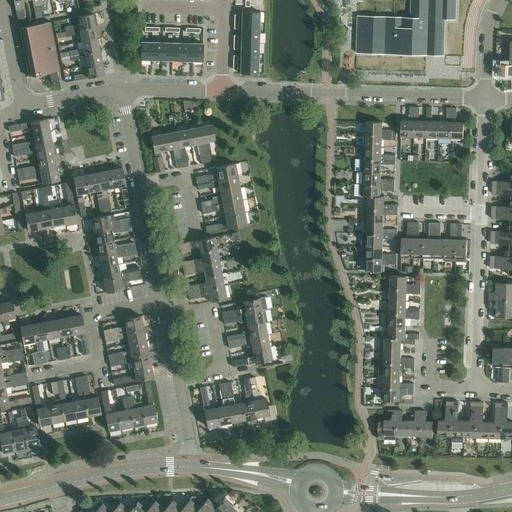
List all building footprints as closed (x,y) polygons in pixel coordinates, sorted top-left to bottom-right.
[(13,0),(16,11),(18,22),(25,21),(23,10),(21,1),(26,0),(13,0)] [(39,0),(41,6),(42,10),(48,9),(46,0),(39,0)] [(358,16),(357,53),(444,56),(445,19),(456,20),(456,0),(411,0),(411,17),(358,16)] [(242,11),(242,22),(260,23),(260,12),(242,11)] [(73,25),(65,27),(66,31),(66,32),(74,30),(79,29),(95,26),(94,22),(96,22),(97,20),(96,15),(95,14),(93,14),(77,17),(78,25),(73,26),(73,25)] [(51,22),(19,28),(29,77),(47,74),(57,72),(60,71),(51,22)] [(242,22),(242,32),(260,33),(260,23),(242,22)] [(66,31),(56,33),(58,38),(67,37),(74,35),(80,34),(82,41),(98,39),(95,26),(79,29),(74,30),(66,32),(66,31)] [(242,32),(242,42),(259,43),(260,33),(242,32)] [(70,52),(61,53),(62,58),(78,55),(84,54),(100,51),(99,45),(101,45),(100,39),(98,39),(82,41),(83,49),(77,50),(70,51),(70,52)] [(141,42),(141,60),(152,60),(152,42),(141,42)] [(152,42),(152,60),(162,60),(162,42),(152,42)] [(162,42),(162,60),(172,60),(173,43),(162,42)] [(242,42),(241,53),(259,53),(259,43),(242,42)] [(173,43),(172,60),(182,61),(183,43),(173,43)] [(183,43),(182,61),(192,61),(193,43),(183,43)] [(193,43),(192,61),(203,61),(204,44),(193,43)] [(78,55),(62,58),(62,62),(71,60),(71,61),(79,59),(85,58),(87,66),(102,63),(100,51),(84,54),(78,55)] [(241,53),(241,63),(259,63),(259,53),(241,53)] [(82,74),(74,76),(75,81),(83,79),(89,78),(105,75),(102,63),(87,66),(88,73),(82,74)] [(241,63),(241,74),(258,74),(259,63),(241,63)] [(498,64),(498,75),(511,75),(511,64),(507,64),(498,64)] [(58,73),(50,74),(52,83),(54,82),(56,82),(59,81),(58,73)] [(402,121),(402,137),(414,137),(415,107),(410,107),(410,115),(410,121),(402,121)] [(415,107),(414,137),(427,137),(427,121),(420,121),(420,115),(420,107),(415,107)] [(427,121),(427,137),(439,138),(440,122),(432,121),(432,115),(433,108),(428,107),(427,115),(427,121)] [(440,122),(439,138),(452,138),(453,108),(448,108),(448,116),(447,122),(440,122)] [(453,108),(452,138),(464,139),(465,122),(457,122),(457,116),(457,108),(453,108)] [(21,124),(9,126),(10,132),(22,130),(32,127),(34,134),(50,131),(48,119),(31,122),(21,124)] [(367,122),(367,135),(397,136),(397,130),(383,130),(383,122),(367,122)] [(213,125),(200,127),(207,162),(213,161),(211,152),(209,142),(215,141),(216,140),(213,125)] [(200,127),(188,129),(191,145),(198,144),(200,155),(202,163),(207,162),(200,127)] [(188,129),(176,132),(183,167),(189,166),(188,162),(185,146),(191,145),(188,129)] [(28,142),(12,145),(14,151),(53,143),(50,131),(34,134),(35,141),(28,143),(28,142)] [(176,132),(164,134),(167,150),(173,149),(176,164),(177,164),(177,168),(183,167),(176,132)] [(164,134),(151,137),(156,157),(154,158),(157,172),(165,171),(162,156),(161,156),(160,151),(167,150),(164,134)] [(364,147),(383,148),(383,140),(397,140),(397,136),(367,135),(366,139),(364,140),(364,147)] [(53,143),(14,151),(15,157),(26,154),(37,152),(38,159),(55,156),(55,155),(56,155),(57,153),(56,149),(55,148),(54,148),(53,143)] [(362,146),(362,159),(396,160),(396,155),(382,155),(383,148),(364,147),(362,146)] [(29,167),(17,169),(18,175),(58,168),(55,156),(38,159),(40,166),(29,168),(29,167)] [(362,159),(361,171),(363,171),(363,172),(382,172),(382,164),(396,165),(396,160),(362,159)] [(211,175),(196,178),(197,183),(238,176),(235,163),(228,165),(221,166),(216,167),(218,174),(211,175)] [(58,168),(18,175),(19,181),(35,178),(35,177),(42,176),(43,183),(60,180),(58,168)] [(123,168),(111,170),(114,188),(121,186),(123,197),(125,208),(131,207),(129,196),(123,168)] [(111,170),(98,173),(106,212),(111,211),(109,200),(107,189),(114,188),(111,170)] [(363,172),(363,184),(395,185),(396,180),(382,179),(382,172),(363,172)] [(98,173),(86,175),(90,192),(96,191),(98,202),(101,213),(106,212),(98,173)] [(86,175),(74,178),(79,206),(81,217),(87,216),(85,205),(83,194),(90,192),(86,175)] [(492,181),(492,188),(511,188),(511,175),(511,182),(492,181)] [(238,176),(197,183),(198,189),(211,187),(213,188),(220,187),(221,191),(240,188),(238,176)] [(64,207),(62,207),(66,224),(67,224),(67,226),(73,224),(73,223),(78,221),(75,205),(72,190),(70,182),(65,183),(66,191),(69,201),(68,202),(63,203),(64,207)] [(361,184),(361,196),(369,197),(381,197),(381,196),(381,190),(395,191),(395,185),(363,184),(361,184)] [(45,211),(38,212),(41,229),(53,226),(50,207),(50,206),(48,195),(47,195),(46,187),(40,188),(42,196),(43,199),(45,211)] [(212,200),(201,202),(202,208),(242,200),(240,188),(221,191),(222,196),(213,198),(212,200)] [(511,188),(492,188),(492,194),(511,194),(511,201),(511,200),(511,188)] [(369,197),(368,209),(385,209),(385,197),(381,196),(381,197),(369,197)] [(242,200),(202,208),(203,214),(218,211),(217,210),(224,209),(226,216),(245,212),(242,200)] [(492,207),(491,213),(511,213),(511,200),(511,201),(511,207),(492,207)] [(50,206),(50,207),(53,226),(66,224),(62,207),(55,209),(54,205),(50,206)] [(365,209),(364,221),(368,221),(384,222),(384,214),(398,214),(399,210),(391,209),(385,209),(368,209),(365,209)] [(38,212),(25,214),(29,231),(41,229),(38,212)] [(220,224),(206,226),(207,232),(237,227),(247,225),(245,212),(226,216),(227,223),(220,224)] [(511,213),(491,213),(491,219),(510,219),(510,225),(511,225),(511,213)] [(109,215),(92,219),(95,231),(131,224),(130,219),(130,218),(117,221),(110,223),(109,215)] [(0,233),(4,233),(10,232),(8,227),(3,228),(2,221),(0,221),(0,233)] [(368,221),(367,234),(398,235),(398,230),(384,229),(384,222),(368,221)] [(402,238),(402,257),(413,257),(414,223),(408,223),(408,238),(402,238)] [(414,223),(413,257),(424,257),(424,238),(419,238),(419,223),(414,223)] [(424,238),(424,257),(434,257),(435,223),(430,223),(429,239),(424,238)] [(435,223),(434,257),(445,258),(446,239),(441,239),(441,223),(435,223)] [(131,224),(95,231),(97,243),(114,240),(112,233),(119,232),(119,233),(132,230),(132,229),(131,224)] [(445,258),(445,261),(456,261),(456,258),(457,224),(452,224),(451,239),(446,239),(445,258)] [(456,258),(456,261),(467,262),(467,258),(468,240),(462,239),(463,224),(457,224),(456,258)] [(491,231),(491,237),(511,237),(511,225),(510,225),(510,232),(491,231)] [(362,233),(362,246),(383,247),(384,239),(398,239),(398,235),(367,234),(362,233)] [(208,238),(179,244),(180,251),(200,247),(201,253),(217,249),(215,237),(208,238)] [(511,237),(491,237),(491,243),(510,244),(510,250),(511,250),(511,237)] [(114,240),(97,243),(99,256),(136,248),(135,243),(121,245),(118,246),(114,243),(114,240)] [(362,246),(362,258),(367,258),(397,259),(397,255),(383,254),(383,247),(362,246)] [(136,248),(99,256),(102,268),(119,264),(117,258),(125,257),(137,254),(136,248)] [(202,258),(182,262),(183,269),(220,262),(217,249),(201,253),(202,258)] [(490,256),(490,262),(511,262),(511,250),(510,250),(509,256),(490,256)] [(367,258),(366,271),(385,272),(385,264),(397,264),(397,259),(367,258)] [(220,262),(183,269),(185,275),(205,271),(206,277),(222,274),(220,262)] [(511,262),(490,262),(490,268),(509,269),(509,275),(511,275),(511,262)] [(119,264),(102,268),(104,280),(141,273),(139,267),(128,269),(120,271),(119,264)] [(141,273),(104,280),(107,292),(123,289),(126,289),(125,285),(128,281),(142,278),(141,273)] [(207,283),(187,286),(188,293),(224,286),(222,274),(206,277),(207,283)] [(392,276),(391,289),(407,289),(413,289),(421,289),(421,285),(413,285),(407,284),(408,276),(392,276)] [(490,292),(489,300),(511,300),(511,283),(498,283),(497,292),(490,292)] [(224,286),(188,293),(189,300),(209,296),(211,302),(220,300),(227,298),(224,286)] [(391,289),(391,301),(407,301),(407,289),(391,289)] [(238,309),(222,312),(224,318),(266,310),(265,310),(268,309),(265,297),(260,298),(252,300),(243,301),(244,306),(239,307),(238,309)] [(5,299),(0,300),(0,302),(3,320),(4,320),(5,326),(10,325),(9,319),(16,317),(12,301),(5,303),(5,299)] [(511,300),(489,300),(489,307),(495,307),(494,319),(506,319),(506,317),(511,317),(511,300)] [(391,301),(390,313),(420,314),(421,310),(413,309),(407,309),(407,301),(391,301)] [(266,310),(224,318),(225,324),(239,321),(241,322),(247,321),(248,326),(265,323),(268,322),(266,310)] [(390,313),(390,326),(406,326),(406,319),(413,319),(420,319),(420,314),(390,313)] [(82,315),(70,317),(73,334),(81,340),(84,355),(90,354),(82,315)] [(119,327),(104,330),(105,336),(144,329),(142,316),(125,319),(126,327),(119,328),(119,327)] [(70,317),(57,320),(61,337),(73,334),(70,317)] [(57,320),(45,322),(49,339),(61,337),(57,320)] [(45,322),(33,325),(36,341),(38,352),(41,364),(47,363),(44,351),(42,340),(49,339),(45,322)] [(242,334),(227,337),(228,342),(267,335),(265,323),(248,326),(249,330),(244,332),(242,334)] [(33,325),(21,327),(24,344),(36,341),(33,325)] [(386,333),(386,338),(390,338),(402,338),(402,339),(406,339),(406,326),(390,326),(390,333),(386,333)] [(144,329),(105,336),(106,342),(121,339),(121,338),(128,337),(130,344),(146,341),(144,329)] [(267,335),(228,342),(229,348),(245,345),(252,343),(253,350),(270,347),(267,335)] [(386,338),(385,350),(402,351),(402,339),(402,338),(390,338),(386,338)] [(124,352),(108,355),(110,361),(149,353),(146,341),(130,344),(131,351),(124,352)] [(0,345),(0,358),(23,354),(21,348),(6,351),(2,348),(1,345),(0,345)] [(69,346),(63,347),(65,359),(71,358),(69,346)] [(63,347),(57,348),(59,360),(65,359),(63,347)] [(247,358),(232,361),(233,367),(259,362),(272,359),(270,347),(253,350),(254,357),(247,359),(247,358)] [(494,347),(493,366),(499,366),(498,382),(503,382),(505,348),(494,347)] [(511,347),(505,348),(503,382),(510,382),(510,367),(511,366),(511,347)] [(385,362),(385,363),(401,363),(407,364),(407,363),(415,363),(415,359),(407,359),(401,358),(402,351),(385,350),(385,362)] [(38,352),(33,353),(35,365),(41,364),(38,352)] [(149,353),(110,361),(111,366),(126,363),(129,363),(130,369),(134,368),(151,365),(149,353)] [(23,354),(0,358),(0,370),(2,370),(1,363),(8,362),(8,363),(24,360),(23,354)] [(380,362),(379,375),(385,375),(401,375),(401,368),(415,368),(415,363),(407,363),(407,364),(401,363),(385,363),(385,362),(380,362)] [(129,376),(113,379),(114,385),(154,377),(151,365),(134,368),(136,375),(129,377),(129,376)] [(2,370),(0,370),(0,383),(27,378),(26,372),(11,375),(11,376),(4,377),(2,370)] [(385,375),(384,387),(415,388),(415,384),(407,383),(401,383),(401,375),(385,375)] [(87,376),(81,377),(89,416),(101,414),(98,397),(91,398),(89,391),(90,391),(87,376)] [(80,400),(73,402),(77,418),(89,416),(81,377),(75,378),(78,393),(79,393),(80,400)] [(255,377),(249,378),(257,417),(261,417),(264,416),(265,420),(267,420),(275,419),(276,418),(274,406),(273,405),(268,406),(266,398),(261,399),(260,391),(258,391),(255,377)] [(27,378),(0,383),(0,396),(7,395),(6,388),(13,386),(13,387),(28,384),(27,378)] [(246,402),(242,403),(245,420),(246,420),(246,421),(247,421),(256,420),(256,419),(256,418),(257,417),(249,378),(243,379),(246,394),(245,396),(246,402)] [(63,380),(57,382),(59,393),(60,399),(64,421),(77,418),(73,402),(66,403),(65,396),(66,396),(63,380)] [(57,382),(51,383),(53,394),(59,393),(57,382)] [(149,405),(142,407),(146,424),(158,421),(153,393),(150,382),(145,383),(147,394),(149,405)] [(231,382),(225,383),(233,422),(245,420),(242,403),(235,404),(233,397),(234,397),(231,382)] [(224,406),(217,408),(221,425),(233,422),(225,383),(219,384),(222,399),(223,399),(224,406)] [(38,385),(32,386),(35,402),(40,426),(52,423),(49,406),(42,408),(40,397),(38,385)] [(206,387),(200,388),(206,419),(205,419),(204,420),(205,425),(206,426),(208,426),(208,427),(221,425),(217,408),(210,409),(209,402),(206,387)] [(382,393),(382,398),(383,399),(384,400),(400,401),(402,401),(402,397),(406,395),(414,395),(415,388),(384,387),(384,392),(383,392),(382,393)] [(108,391),(101,392),(109,431),(121,429),(118,411),(112,413),(108,391)] [(7,395),(0,396),(0,408),(32,403),(31,397),(16,400),(9,402),(7,395)] [(133,396),(128,397),(133,426),(146,424),(142,407),(141,402),(134,403),(133,397),(133,396)] [(125,410),(118,411),(121,429),(133,426),(128,397),(122,398),(123,399),(125,410)] [(56,405),(49,406),(52,423),(64,421),(60,399),(55,400),(56,405)] [(440,420),(439,436),(452,437),(453,401),(447,401),(446,420),(440,420)] [(453,401),(452,437),(464,437),(465,420),(458,420),(459,401),(453,401)] [(465,420),(464,437),(477,437),(478,402),(472,402),(471,421),(465,420)] [(478,402),(477,437),(489,438),(490,421),(483,421),(484,402),(478,402)] [(490,421),(489,438),(501,438),(502,402),(497,402),(496,421),(490,421)] [(502,402),(501,438),(511,438),(511,421),(508,422),(509,403),(502,402)] [(26,408),(21,409),(22,417),(28,448),(33,447),(33,448),(34,449),(38,448),(39,447),(39,446),(40,446),(38,436),(37,426),(29,428),(27,416),(26,408)] [(379,422),(379,439),(397,440),(397,435),(398,410),(389,410),(389,420),(385,420),(385,422),(379,422)] [(398,410),(397,435),(409,435),(409,421),(409,419),(404,419),(404,418),(403,418),(403,411),(398,410)] [(409,421),(409,435),(421,435),(422,411),(416,411),(416,421),(409,421)] [(422,411),(421,435),(433,436),(434,422),(428,421),(428,411),(422,411)] [(1,413),(0,413),(0,436),(3,453),(16,451),(12,431),(5,432),(3,421),(1,413)] [(19,430),(12,431),(16,451),(20,450),(20,451),(22,452),(26,451),(27,450),(27,449),(28,448),(22,417),(17,418),(19,430)] [(182,508),(178,511),(195,511),(196,511),(200,507),(199,507),(203,503),(196,496),(192,496),(190,499),(182,508)] [(196,511),(212,511),(217,507),(217,506),(208,498),(203,503),(199,507),(200,507),(196,511)] [(217,507),(212,511),(229,511),(233,507),(224,499),(217,506),(217,507)] [(178,511),(182,508),(173,500),(164,509),(161,511),(178,511)] [(129,511),(128,511),(145,511),(147,510),(138,501),(129,511)] [(147,510),(145,511),(161,511),(164,509),(155,501),(147,510)] [(112,511),(111,511),(128,511),(129,511),(120,502),(112,511)] [(95,511),(94,511),(111,511),(112,511),(102,503),(101,504),(100,503),(99,503),(94,508),(94,510),(95,511)]
